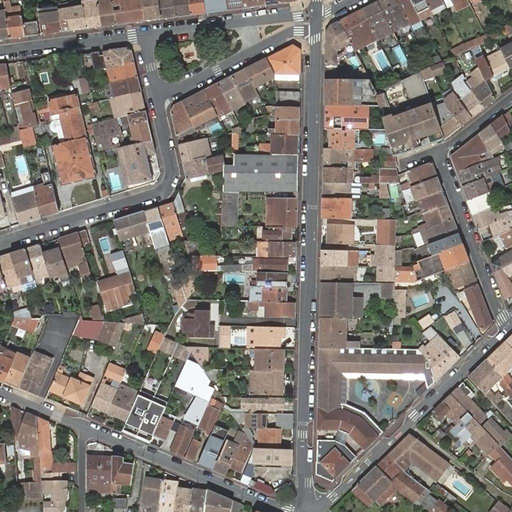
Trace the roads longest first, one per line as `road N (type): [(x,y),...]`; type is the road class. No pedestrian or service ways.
road 1 (residential): [(315,29),(303,511)]
road 2 (residential): [(157,95),(172,171),(160,192),(0,242)]
road 3 (residential): [(314,511),(507,327)]
road 4 (residential): [(85,428),(288,511)]
road 5 (residential): [(436,153),(507,327)]
road 6 (residential): [(0,50),(145,34)]
